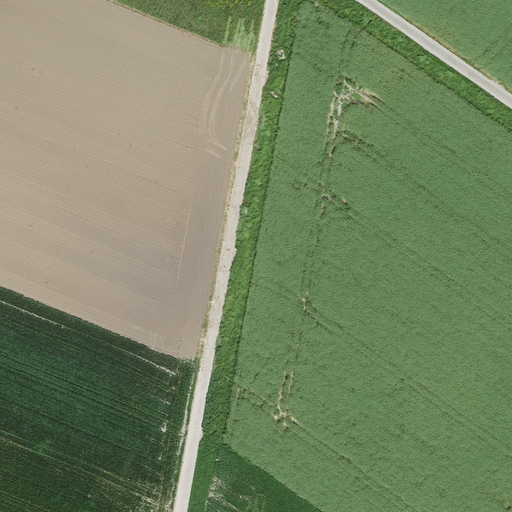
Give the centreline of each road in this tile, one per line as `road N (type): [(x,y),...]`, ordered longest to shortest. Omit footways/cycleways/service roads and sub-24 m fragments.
road 1 (track): [(180,511),(273,0)]
road 2 (track): [(511,103),(362,0)]
